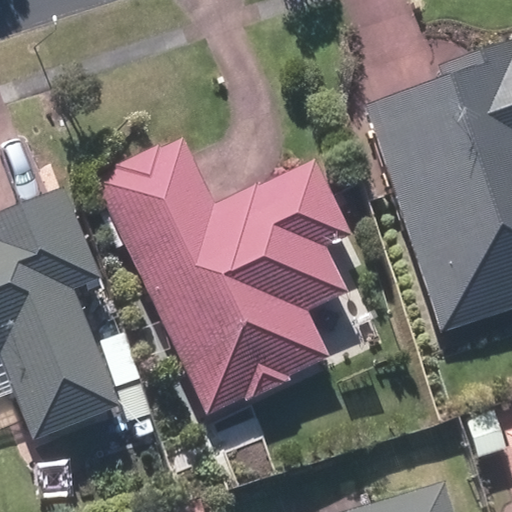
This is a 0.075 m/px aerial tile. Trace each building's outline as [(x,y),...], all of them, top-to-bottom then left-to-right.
[(359,117),(436,342),(511,316),(511,49),(511,48),(435,74),(441,89),(359,117)] [(91,189),(202,421),(321,365),(301,322),(341,303),(319,257),(344,245),(307,169),(208,216),(176,148),(91,189)] [(0,376),(9,400),(28,449),(111,416),(65,300),(91,290),(55,201),(0,221),(0,376)] [(122,359),(103,366),(113,395),(133,388),(122,359)] [(464,422),(474,461),(499,454),(489,415),(464,422)] [(511,433),(500,437),(511,477),(511,433)] [(442,511),(436,490),(362,511),(442,511)]
